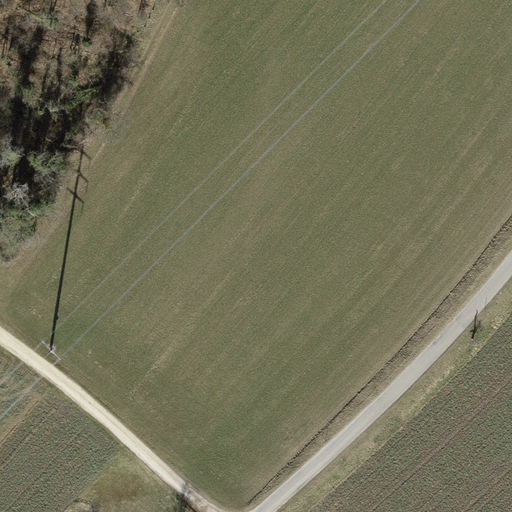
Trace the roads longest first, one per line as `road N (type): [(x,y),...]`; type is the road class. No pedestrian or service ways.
road 1 (track): [(177,0),(0,317)]
road 2 (unclassified): [(511,265),(475,311),(267,511)]
road 3 (track): [(0,336),(207,511)]
